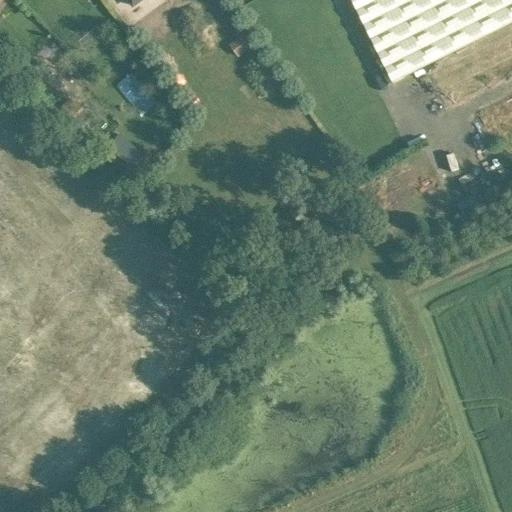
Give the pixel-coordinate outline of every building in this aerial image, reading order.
[(511,0),(350,0),(392,83),(511,23),(511,0)] [(229,44),(239,57),(253,47),(243,34),(229,44)] [(0,183),(0,248),(26,235),(0,183)] [(310,189),(288,212),(303,227),(326,204),(310,189)] [(38,307),(0,325),(0,376),(6,388),(64,360),(38,307)] [(64,360),(6,388),(32,441),(90,413),(64,360)] [(6,388),(0,391),(0,457),(32,441),(6,388)]
